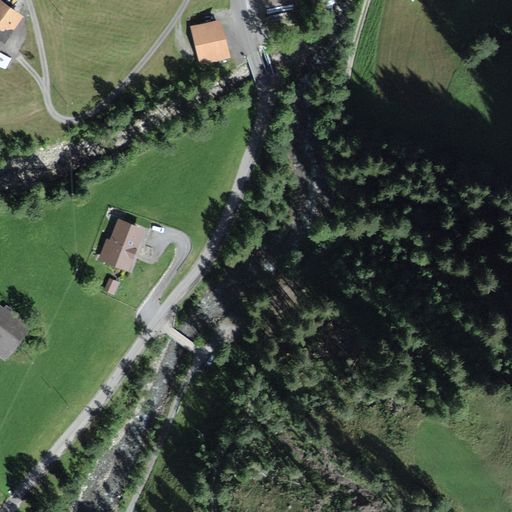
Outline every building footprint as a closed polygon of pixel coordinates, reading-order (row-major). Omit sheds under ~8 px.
[(0,39),(17,15),(0,3),(0,39)] [(226,53),(219,23),(196,29),(203,59),(226,53)] [(0,54),(0,64),(8,67),(11,58),(0,54)] [(139,229),(122,222),(113,246),(106,244),(102,256),(129,266),(139,242),(135,240),(139,229)] [(119,283),(111,279),(106,290),(114,294),(119,283)] [(5,313),(0,309),(0,351),(4,354),(26,324),(8,310),(5,313)]
